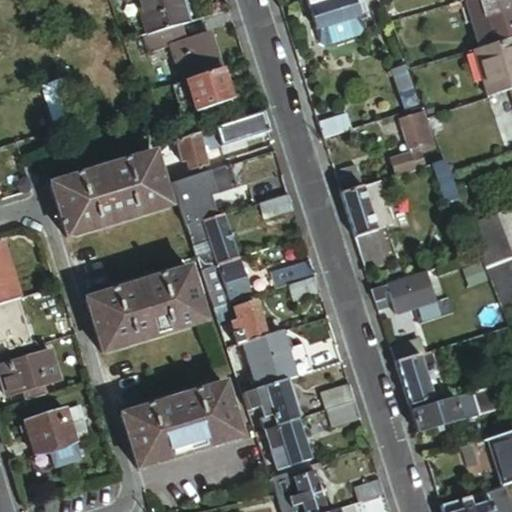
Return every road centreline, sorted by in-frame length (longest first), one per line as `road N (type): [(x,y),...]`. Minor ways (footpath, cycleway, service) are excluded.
road 1 (residential): [(253,0),(417,511)]
road 2 (residential): [(116,511),(129,480),(43,201),(0,216)]
